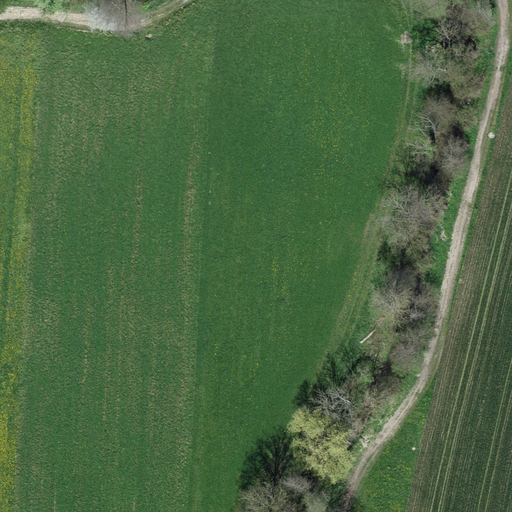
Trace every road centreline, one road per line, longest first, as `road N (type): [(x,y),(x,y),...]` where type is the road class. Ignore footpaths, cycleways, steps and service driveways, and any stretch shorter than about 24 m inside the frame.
road 1 (track): [(405,0),(411,42),(403,123),(354,317),(250,511)]
road 2 (track): [(347,511),(421,384),(500,76),(498,0)]
road 3 (track): [(0,17),(124,25),(176,13),(194,0)]
